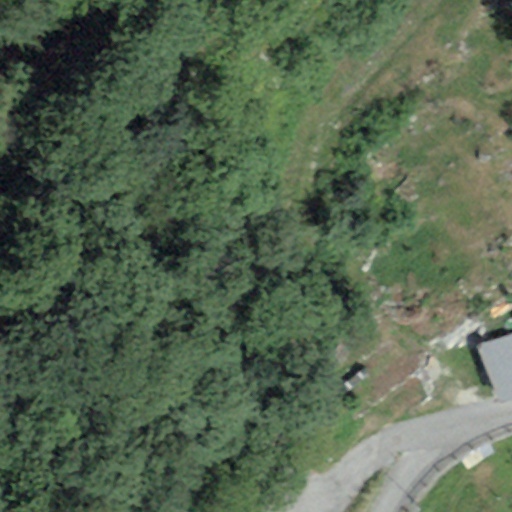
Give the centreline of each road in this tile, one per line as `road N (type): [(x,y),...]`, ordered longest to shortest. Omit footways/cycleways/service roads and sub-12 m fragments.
road 1 (track): [(277,511),(267,490),(298,376),(305,225),(321,151),(367,64),(442,0)]
road 2 (residential): [(511,403),(478,413),(407,460),(385,511)]
road 3 (track): [(428,446),(375,445),(308,511)]
road 4 (track): [(92,0),(75,31),(42,53),(11,49),(0,37)]
